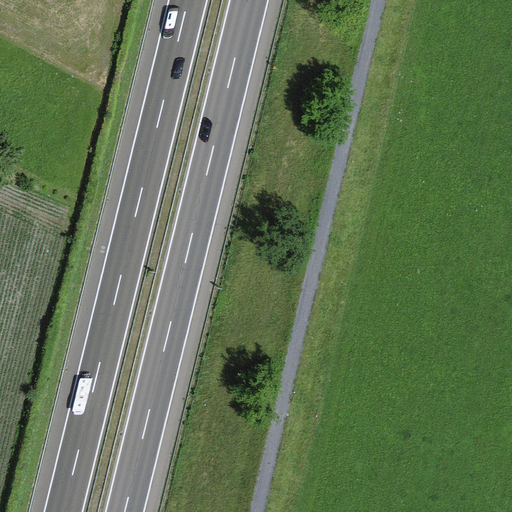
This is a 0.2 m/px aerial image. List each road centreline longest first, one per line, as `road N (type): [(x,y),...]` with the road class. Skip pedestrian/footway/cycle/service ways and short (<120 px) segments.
road 1 (motorway): [(189,0),(64,511)]
road 2 (motorway): [(124,511),(249,0)]
road 3 (track): [(379,0),(259,511)]
